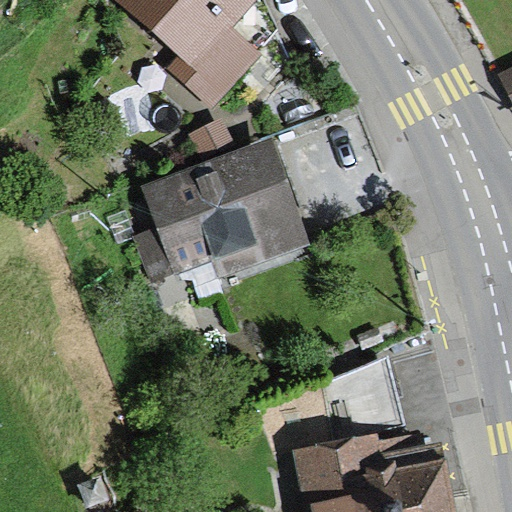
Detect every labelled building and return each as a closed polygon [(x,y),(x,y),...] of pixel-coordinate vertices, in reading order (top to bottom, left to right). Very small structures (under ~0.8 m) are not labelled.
[(303,58),(274,0),(122,0),(191,58),(180,70),(227,109),(253,78),(270,95),(303,58)] [(511,66),(497,74),(511,104),(511,66)] [(232,145),(217,118),(186,133),(201,161),(232,145)] [(315,247),(272,140),(146,185),(162,227),(147,234),(166,282),(251,252),(258,268),(315,247)] [(362,452),(300,463),(309,511),(442,511),(433,459),(366,471),(362,452)]
